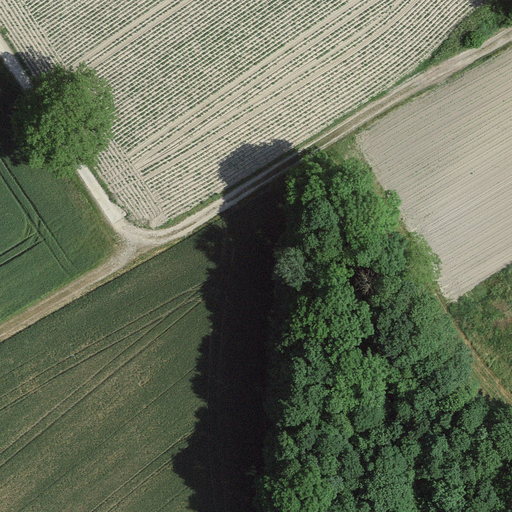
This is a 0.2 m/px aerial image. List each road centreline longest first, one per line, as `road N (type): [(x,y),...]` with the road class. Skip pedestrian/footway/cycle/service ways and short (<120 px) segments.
road 1 (track): [(0,320),(135,246),(511,10)]
road 2 (track): [(0,41),(135,246)]
